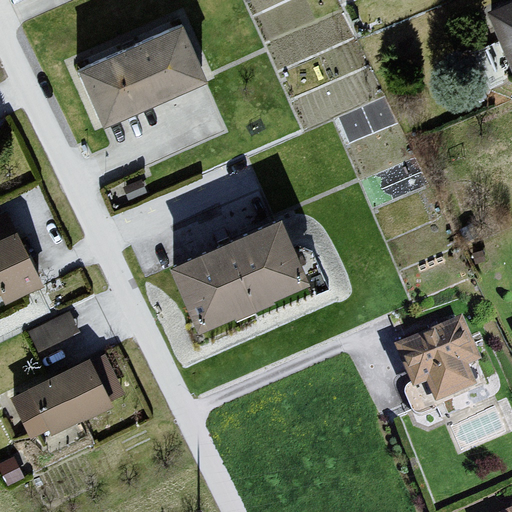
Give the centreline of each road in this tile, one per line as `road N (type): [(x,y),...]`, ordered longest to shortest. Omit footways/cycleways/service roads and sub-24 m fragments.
road 1 (residential): [(0,32),(235,511)]
road 2 (unknown): [(68,172),(210,105)]
road 3 (unknown): [(112,263),(255,199)]
